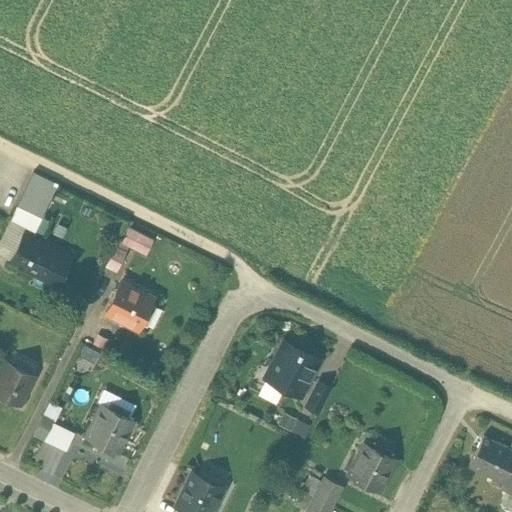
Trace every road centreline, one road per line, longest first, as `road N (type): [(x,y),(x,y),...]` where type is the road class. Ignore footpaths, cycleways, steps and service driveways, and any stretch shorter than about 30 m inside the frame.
road 1 (residential): [(128,511),(245,279),(466,386)]
road 2 (track): [(245,279),(227,259),(0,146)]
road 3 (residential): [(466,386),(404,511)]
